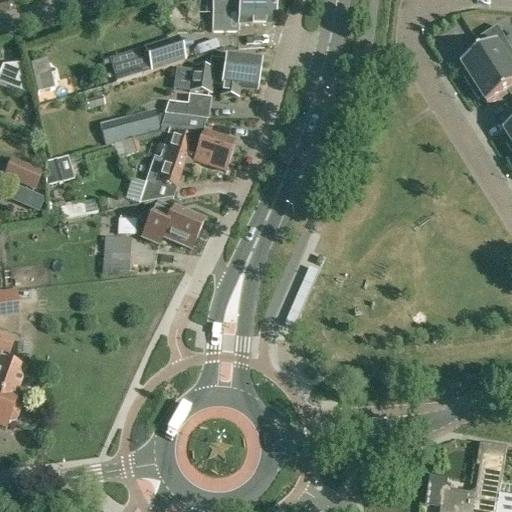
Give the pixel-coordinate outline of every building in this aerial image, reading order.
[(228,0),(229,1),(219,0),(215,0),(215,16),(238,17),(237,27),(273,28),(274,15),(256,14),(257,9),(238,9),(238,0),(228,0)] [(219,0),(229,1),(228,0),(238,0),(238,9),(257,9),(256,14),(274,15),(273,0),(219,0)] [(511,53),(504,41),(505,41),(498,29),(475,43),(482,54),(461,68),(466,76),(463,78),(471,90),(511,63),(511,53)] [(177,44),(147,54),(146,50),(134,53),(141,76),(183,63),(177,44)] [(211,60),(209,71),(193,69),(189,93),(210,96),(211,86),(221,87),(220,98),(238,101),(239,92),(255,94),(260,63),(226,58),(225,62),(211,60)] [(479,102),(482,100),(487,108),(508,95),(511,100),(511,63),(471,90),(479,102)] [(21,75),(19,66),(2,68),(0,72),(0,86),(26,96),(21,75)] [(183,133),(186,119),(207,122),(210,101),(188,97),(187,107),(168,104),(160,130),(183,133)] [(104,147),(136,139),(160,132),(154,112),(99,127),(104,147)] [(511,128),(503,134),(509,142),(505,144),(511,154),(511,128)] [(175,190),(182,170),(190,172),(192,163),(224,173),(234,144),(202,134),(202,135),(193,137),(191,141),(177,136),(170,156),(165,154),(162,162),(154,158),(145,185),(132,181),(126,200),(115,202),(116,211),(172,201),(175,190)] [(59,161),(50,164),(45,165),(45,190),(56,186),(85,178),(79,155),(59,161)] [(40,175),(11,163),(5,177),(34,190),(40,175)] [(203,223),(174,210),(173,212),(157,205),(142,240),(159,247),(162,239),(191,252),(203,223)] [(81,227),(115,220),(113,213),(79,219),(81,227)] [(119,221),(117,235),(134,236),(135,223),(119,221)] [(104,239),(102,275),(128,277),(130,241),(104,239)] [(0,298),(0,314),(15,313),(13,297),(0,298)] [(0,355),(8,359),(14,342),(0,337),(0,355)] [(0,393),(15,399),(15,398),(25,372),(0,362),(0,359),(1,358),(0,357),(0,393)] [(0,429),(5,431),(9,421),(16,420),(20,409),(15,403),(17,399),(15,398),(15,399),(0,393),(0,429)] [(497,511),(500,497),(499,497),(507,449),(480,445),(478,458),(483,459),(477,498),(444,492),(444,490),(443,490),(441,503),(440,503),(439,506),(441,506),(439,511),(497,511)] [(444,490),(444,492),(448,478),(429,475),(424,504),(439,506),(440,503),(441,503),(443,490),(444,490)] [(511,511),(511,499),(500,497),(497,511),(511,511)]
